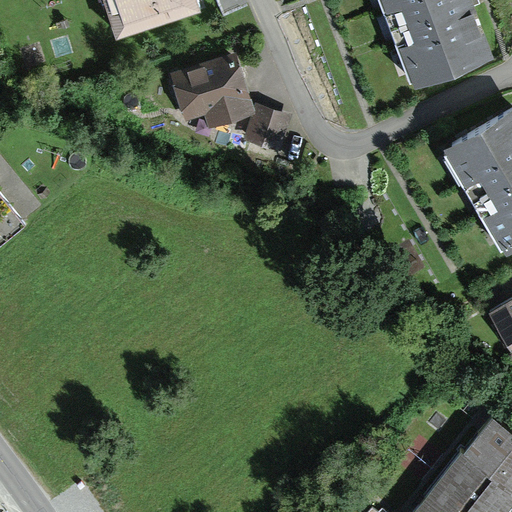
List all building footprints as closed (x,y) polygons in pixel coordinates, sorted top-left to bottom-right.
[(192,0),(104,0),(115,31),(194,4),(192,0)] [(468,0),(376,0),(405,78),(486,48),(468,0)] [(209,121),(255,107),(235,52),(170,74),(184,113),(204,106),(209,121)] [(288,116),(255,107),(246,137),(280,146),(288,116)] [(511,117),(440,158),(488,243),(511,229),(511,117)] [(511,302),(490,315),(511,353),(511,302)] [(511,511),(511,428),(490,411),(408,511),(382,511),(374,505),(368,511),(511,511)]
